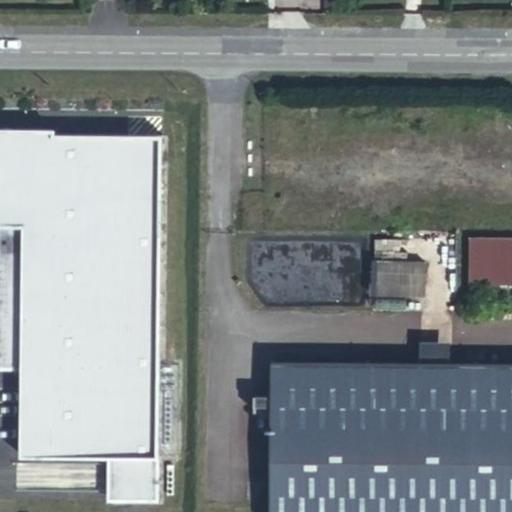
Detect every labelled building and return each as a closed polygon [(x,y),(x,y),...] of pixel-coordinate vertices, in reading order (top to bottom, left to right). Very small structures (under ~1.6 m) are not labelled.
[(0,230),(27,231),(28,171),(22,170),(22,160),(22,143),(28,143),(28,142),(54,142),(54,137),(0,136),(0,230)] [(159,499),(163,143),(54,142),(28,142),(28,143),(22,143),(22,160),(22,170),(28,171),(27,231),(0,230),(0,370),(24,370),(24,456),(119,457),(119,499),(159,499)] [(511,228),(478,229),(478,276),(511,276),(511,228)] [(432,255),(381,254),(380,287),(432,287),(432,255)] [(511,511),(511,355),(279,355),(278,511),(511,511)]
